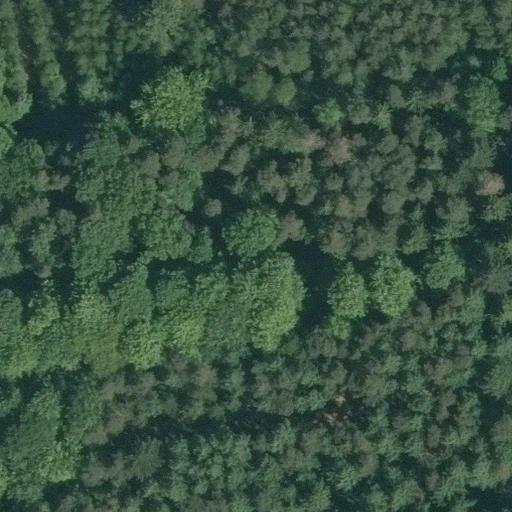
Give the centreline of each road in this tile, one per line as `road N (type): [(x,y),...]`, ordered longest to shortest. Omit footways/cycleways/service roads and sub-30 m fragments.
road 1 (track): [(0,332),(373,274),(511,222)]
road 2 (track): [(20,511),(0,392)]
